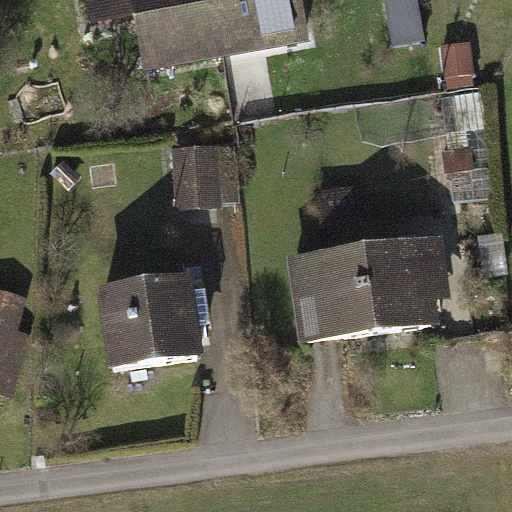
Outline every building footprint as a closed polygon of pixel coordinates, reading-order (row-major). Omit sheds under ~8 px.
[(129,22),(124,0),(82,0),(88,29),(129,22)] [(212,0),(124,0),(129,22),(140,78),(224,63),(212,0)] [(212,0),(224,63),(307,48),(299,0),(212,0)] [(382,0),(392,50),(425,44),(416,0),(382,0)] [(469,46),(442,49),(447,89),(473,86),(469,46)] [(173,151),(176,213),(221,210),(218,148),(173,151)] [(64,162),(52,175),(68,191),(81,178),(64,162)] [(357,189),(314,195),(319,230),(363,224),(357,189)] [(505,236),(480,239),(484,278),(509,276),(505,236)] [(442,241),(284,262),(296,348),(438,330),(435,304),(450,303),(442,241)] [(188,282),(95,295),(107,375),(199,362),(188,282)] [(26,302),(0,294),(0,397),(13,401),(30,339),(17,335),(26,302)]
